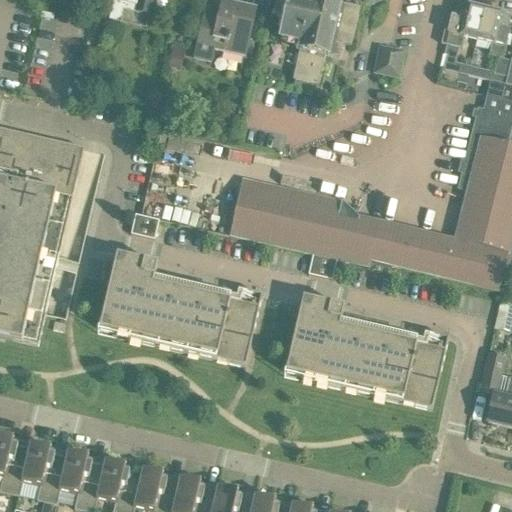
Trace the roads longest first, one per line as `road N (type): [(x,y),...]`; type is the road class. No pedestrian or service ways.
road 1 (residential): [(99,236),(483,326),(451,460)]
road 2 (residential): [(451,460),(418,503),(0,408)]
road 3 (residential): [(99,236),(123,141),(0,110)]
